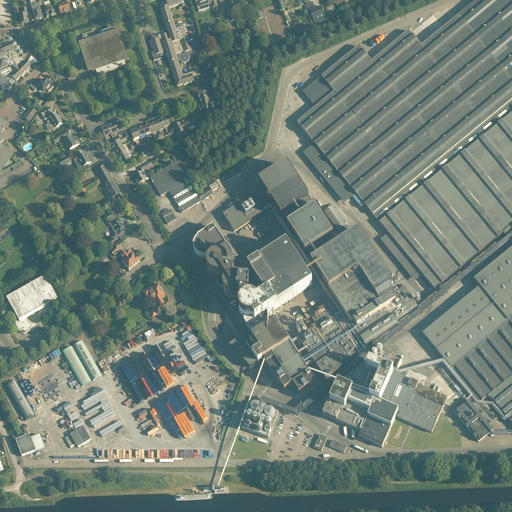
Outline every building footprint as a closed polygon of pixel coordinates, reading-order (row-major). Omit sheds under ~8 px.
[(29,0),(30,2),(32,10),(31,10),(31,11),(30,12),(31,17),(32,22),(43,19),(41,14),(39,6),(37,1),(37,0),(29,0)] [(55,7),(52,0),(49,0),(49,1),(44,3),(46,9),(44,10),(45,13),(46,12),(47,17),(50,16),(50,17),(55,15),(53,7),(55,7)] [(69,0),(64,0),(66,4),(58,6),(60,14),(71,11),(68,3),(70,2),(69,0)] [(152,40),(150,41),(154,52),(152,53),(154,61),(161,59),(162,59),(161,56),(167,54),(178,87),(194,82),(193,78),(201,76),(202,76),(200,70),(199,66),(196,67),(196,66),(189,68),(191,74),(184,76),(182,72),(183,71),(182,68),(181,68),(179,61),(180,61),(181,62),(182,63),(183,63),(184,64),(185,64),(186,64),(187,63),(188,62),(189,62),(189,61),(190,59),(190,58),(190,57),(191,57),(195,56),(193,52),(183,55),(182,53),(191,50),(184,27),(176,29),(170,10),(171,9),(182,5),(183,8),(185,7),(183,0),(169,0),(166,1),(167,3),(162,5),(163,10),(161,10),(170,36),(168,37),(167,34),(162,35),(161,36),(159,37),(159,38),(158,38),(158,39),(157,38),(157,37),(156,36),(155,36),(154,36),(153,37),(152,38),(151,39),(151,40),(152,40)] [(197,8),(202,7),(212,4),(213,8),(217,7),(215,0),(208,0),(207,0),(195,0),(197,8)] [(275,0),(280,11),(284,10),(280,0),(275,0)] [(315,108),(297,123),(314,145),(303,154),(331,188),(344,204),(355,194),(388,235),(382,240),(414,282),(422,276),(431,286),(434,290),(463,267),(474,280),(479,276),(468,262),(474,258),(503,234),(511,227),(511,226),(511,0),(477,0),(458,16),(421,47),(408,31),(405,34),(371,62),(359,47),(334,67),(322,78),(334,93),(315,108)] [(315,9),(313,3),(307,5),(310,12),(307,13),(312,25),(326,20),(321,7),(315,9)] [(19,15),(21,24),(29,23),(27,14),(26,8),(22,9),(23,15),(19,15)] [(230,21),(230,23),(235,21),(232,11),(227,12),(227,13),(224,15),(227,22),(230,21)] [(96,71),(97,76),(126,66),(125,61),(128,60),(128,61),(119,31),(117,32),(117,30),(115,28),(114,28),(113,27),(112,28),(110,28),(102,32),(101,33),(101,34),(90,38),(89,36),(88,36),(86,36),(85,36),(83,37),(83,38),(83,39),(83,42),(94,71),(96,71)] [(0,74),(0,75),(1,76),(12,86),(14,88),(15,88),(18,84),(16,82),(21,76),(22,77),(24,75),(23,74),(26,72),(27,72),(29,70),(28,69),(31,67),(25,61),(24,62),(20,58),(18,59),(11,43),(8,44),(0,47),(0,74)] [(244,50),(238,53),(241,59),(247,57),(244,50)] [(318,64),(307,72),(311,78),(322,69),(318,64)] [(0,75),(0,74),(0,85),(1,87),(2,91),(12,86),(1,76),(0,75)] [(304,74),(294,84),(301,91),(311,82),(304,74)] [(160,79),(164,89),(168,87),(164,78),(160,79)] [(48,92),(49,91),(53,88),(46,80),(45,81),(44,80),(40,83),(37,80),(30,86),(35,91),(39,87),(44,92),(47,90),(48,92)] [(197,92),(199,99),(208,97),(207,93),(209,93),(208,90),(206,90),(205,88),(202,89),(202,91),(197,92)] [(199,99),(201,105),(211,103),(211,102),(209,103),(208,97),(199,99)] [(202,105),(203,111),(212,109),(211,103),(201,105),(202,105)] [(31,108),(23,118),(29,123),(32,119),(37,112),(35,111),(31,108)] [(51,108),(41,114),(45,120),(50,117),(51,120),(47,123),(52,131),(56,128),(57,128),(63,124),(59,117),(58,118),(56,114),(53,115),(52,112),(53,111),(51,108)] [(213,114),(212,109),(203,111),(205,118),(210,116),(211,119),(214,118),(214,116),(213,114)] [(190,118),(195,126),(201,122),(196,115),(190,118)] [(167,117),(161,119),(164,127),(171,125),(167,117)] [(0,172),(13,154),(5,148),(0,144),(0,143),(4,138),(0,134),(0,133),(7,124),(0,118),(0,172)] [(185,121),(189,129),(195,126),(190,118),(185,121)] [(155,123),(159,131),(165,129),(161,120),(155,123)] [(185,131),(189,129),(185,121),(174,127),(178,134),(181,133),(184,138),(185,140),(189,138),(185,131)] [(114,125),(117,133),(124,131),(120,122),(114,125)] [(152,133),(159,131),(155,123),(149,125),(152,133)] [(143,126),(146,135),(152,132),(149,124),(143,126)] [(108,126),(111,136),(117,133),(114,125),(108,127),(108,126)] [(111,136),(108,126),(101,129),(105,139),(109,138),(108,135),(111,134),(111,136)] [(137,129),(140,137),(146,135),(143,126),(137,129)] [(133,140),(140,137),(137,129),(130,131),(133,140)] [(65,133),(61,136),(57,138),(57,137),(52,139),(53,142),(55,144),(61,140),(63,144),(65,142),(68,147),(67,148),(69,150),(70,151),(72,149),(77,147),(80,145),(77,141),(74,143),(70,135),(65,137),(64,134),(65,133)] [(22,143),(27,140),(25,136),(22,138),(22,139),(20,140),(20,141),(19,142),(17,143),(19,146),(23,144),(22,143)] [(111,145),(114,151),(123,146),(123,145),(122,146),(119,140),(117,141),(115,142),(111,145)] [(118,156),(126,151),(124,147),(123,146),(114,151),(115,150),(119,156),(118,156)] [(140,152),(143,157),(151,152),(148,147),(140,152)] [(118,156),(121,162),(129,158),(125,152),(126,151),(118,156)] [(80,175),(87,171),(91,169),(91,168),(90,169),(88,165),(91,163),(88,158),(88,159),(84,153),(80,155),(73,159),(75,163),(78,161),(82,168),(77,171),(80,175)] [(70,162),(67,157),(58,162),(62,168),(70,162)] [(129,158),(121,162),(124,168),(132,163),(129,158)] [(142,171),(144,170),(145,171),(153,167),(151,162),(140,168),(142,171)] [(154,176),(150,179),(152,182),(152,183),(152,184),(153,183),(161,197),(169,192),(181,214),(201,202),(189,180),(188,181),(185,177),(177,163),(168,168),(154,176)] [(104,165),(96,170),(108,191),(106,193),(107,196),(110,195),(112,200),(121,195),(104,165)] [(287,227),(305,255),(333,236),(287,166),(259,183),(288,226),(287,227)] [(238,168),(222,177),(226,183),(241,173),(238,168)] [(139,184),(143,182),(146,180),(141,172),(135,176),(137,179),(136,179),(139,184)] [(92,181),(92,180),(80,187),(84,194),(101,184),(97,178),(92,181)] [(210,188),(198,195),(201,202),(214,194),(212,192),(218,188),(215,183),(209,186),(210,188)] [(223,215),(234,232),(264,212),(253,195),(223,215)] [(332,206),(324,212),(338,232),(347,226),(332,206)] [(170,210),(162,215),(166,223),(168,225),(176,220),(175,218),(170,210)] [(112,213),(108,216),(105,217),(105,218),(106,221),(107,221),(115,234),(109,238),(112,243),(114,241),(115,242),(116,241),(118,239),(117,238),(123,234),(123,233),(126,231),(120,220),(116,222),(113,218),(114,217),(112,213)] [(258,220),(266,232),(273,228),(265,216),(258,220)] [(193,247),(193,248),(193,249),(194,249),(194,250),(194,251),(194,252),(195,253),(195,254),(196,254),(196,255),(197,255),(197,256),(198,256),(198,257),(199,257),(200,257),(200,258),(201,258),(202,258),(203,258),(204,258),(205,258),(206,258),(207,258),(209,261),(209,262),(208,262),(208,263),(208,264),(207,265),(207,266),(207,267),(207,268),(207,269),(207,270),(208,271),(208,272),(208,273),(209,273),(209,274),(210,274),(210,275),(211,275),(211,276),(212,276),(212,277),(213,277),(214,277),(215,278),(215,280),(218,284),(219,287),(223,287),(223,288),(223,289),(223,290),(223,291),(224,291),(224,292),(224,293),(225,293),(225,294),(225,295),(226,295),(226,296),(227,296),(227,297),(228,297),(229,297),(229,298),(230,298),(231,298),(232,299),(233,299),(234,299),(235,299),(236,298),(237,298),(238,298),(239,297),(242,302),(241,302),(241,303),(240,304),(240,305),(239,306),(239,307),(239,308),(239,309),(239,310),(239,311),(239,312),(240,313),(240,314),(241,315),(242,316),(242,317),(243,317),(243,318),(244,318),(245,318),(245,319),(246,319),(247,319),(248,319),(251,324),(247,328),(252,335),(256,332),(257,334),(251,338),(254,342),(250,344),(247,346),(247,347),(258,363),(262,361),(264,359),(284,391),(288,388),(289,391),(294,388),(299,394),(316,384),(313,379),(275,322),(274,322),(269,314),(271,312),(312,285),(286,246),(271,256),(271,255),(269,253),(261,258),(263,261),(247,271),(245,268),(228,241),(225,237),(222,240),(221,240),(216,232),(214,228),(198,238),(198,239),(197,240),(196,240),(196,241),(195,241),(195,242),(195,243),(194,243),(194,244),(194,245),(194,246),(193,247)] [(359,231),(310,263),(334,300),(365,347),(398,325),(396,323),(418,309),(415,305),(405,289),(399,292),(359,231)] [(111,252),(108,254),(118,265),(123,261),(124,262),(123,263),(126,267),(129,271),(140,261),(137,257),(136,258),(133,255),(132,255),(129,251),(126,254),(125,253),(123,254),(117,247),(113,250),(111,252)] [(473,281),(479,288),(422,334),(436,351),(447,365),(448,365),(511,311),(511,248),(485,271),(479,276),(474,280),(473,281)] [(68,257),(63,262),(67,266),(72,262),(68,257)] [(12,319),(19,331),(20,332),(20,333),(21,333),(22,334),(23,334),(24,334),(25,334),(26,334),(26,333),(32,330),(37,327),(36,325),(56,314),(51,305),(59,301),(56,296),(45,276),(39,279),(37,275),(12,289),(14,293),(6,298),(11,307),(16,316),(12,319)] [(428,297),(442,296),(454,288),(454,283),(450,284),(448,280),(444,283),(445,292),(441,287),(438,289),(427,296),(428,297)] [(144,293),(146,298),(149,296),(155,307),(159,305),(160,308),(164,305),(161,299),(163,298),(164,298),(165,298),(165,296),(164,295),(160,288),(159,286),(158,286),(157,287),(151,290),(150,289),(144,293)] [(304,308),(298,311),(303,318),(312,332),(299,340),(316,366),(323,377),(326,382),(343,370),(341,367),(358,356),(325,306),(309,316),(307,312),(304,308)] [(159,315),(154,307),(148,310),(153,318),(159,315)] [(511,311),(448,365),(468,390),(479,404),(489,396),(511,424),(511,311)] [(194,335),(189,337),(190,340),(185,343),(187,345),(196,340),(194,335)] [(83,341),(73,346),(93,381),(102,376),(83,341)] [(72,347),(62,353),(82,388),(91,382),(72,347)] [(328,403),(323,415),(359,432),(356,438),(357,439),(362,441),(363,440),(382,448),(385,441),(396,418),(432,434),(443,408),(447,398),(405,379),(408,371),(402,369),(399,376),(369,363),(366,368),(364,367),(339,386),(331,404),(328,403)] [(16,381),(6,387),(26,421),(36,416),(16,381)] [(184,410),(201,401),(191,382),(173,391),(177,399),(177,400),(169,400),(169,409),(158,410),(163,407),(163,405),(150,412),(142,412),(143,415),(148,417),(146,422),(142,425),(143,427),(157,426),(159,429),(164,426),(158,415),(164,417),(164,413),(167,411),(169,413),(169,411),(171,413),(174,413),(175,415),(182,412),(182,407),(184,410)] [(104,397),(115,393),(113,388),(102,392),(104,397)] [(470,400),(454,413),(478,442),(494,429),(470,400)] [(252,402),(242,429),(269,439),(279,412),(252,402)] [(202,434),(194,417),(201,413),(198,406),(181,414),(184,419),(187,418),(194,432),(198,430),(200,435),(202,434)] [(91,440),(83,427),(70,435),(78,448),(91,440)] [(19,439),(16,440),(21,455),(22,457),(36,452),(31,438),(30,435),(23,438),(19,439)] [(321,452),(327,439),(320,435),(314,448),(321,452)] [(329,447),(344,454),(347,447),(332,441),(329,447)]
